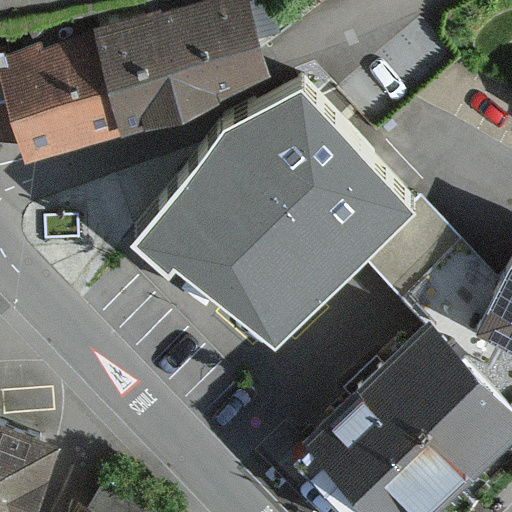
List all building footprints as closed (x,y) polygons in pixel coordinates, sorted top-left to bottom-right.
[(252,0),(196,0),(98,30),(121,104),(205,72),(235,60),(265,44),(252,0)] [(25,135),(121,104),(98,30),(0,49),(0,121),(23,127),(25,135)] [(227,118),(136,224),(169,250),(176,244),(278,321),(367,237),(419,188),(309,75),(227,118)] [(487,359),(502,321),(481,309),(501,273),(419,188),(367,237),(440,310),(487,359)] [(511,253),(501,273),(481,309),(502,321),(511,326),(511,253)] [(302,442),(369,511),(407,511),(511,412),(511,385),(487,359),(440,310),(302,442)] [(16,511),(49,424),(0,406),(0,511),(16,511)] [(88,511),(162,511),(109,479),(88,511)]
